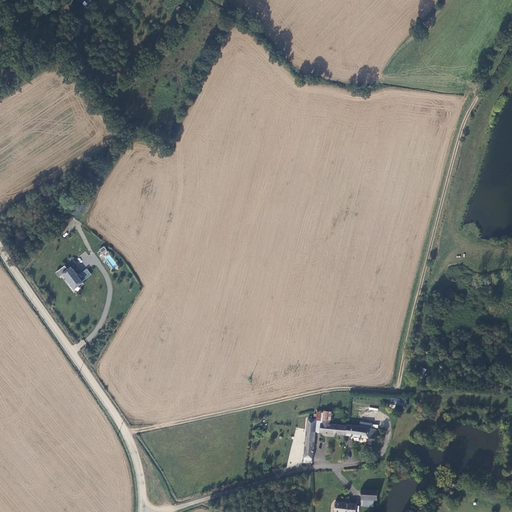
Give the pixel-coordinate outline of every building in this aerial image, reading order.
[(72,213),(76,216),(81,209),(77,206),(72,213)] [(65,276),(74,289),(83,282),(73,269),(65,276)] [(419,366),(416,373),(423,376),(426,369),(419,366)] [(395,408),(395,405),(406,406),(407,400),(391,398),(390,407),(395,408)] [(317,410),(316,420),(316,423),(321,424),(323,424),(325,411),(317,410)] [(332,412),(325,411),(323,424),(321,424),(320,433),(345,435),(346,426),(330,424),(332,412)] [(308,419),(304,463),(311,464),(312,463),(315,433),(316,423),(316,420),(308,419)] [(376,429),(347,425),(347,426),(346,426),(345,435),(375,438),(376,429)] [(378,491),(362,490),(362,500),(378,500),(378,491)] [(336,502),(334,511),(355,511),(357,505),(336,502)]
